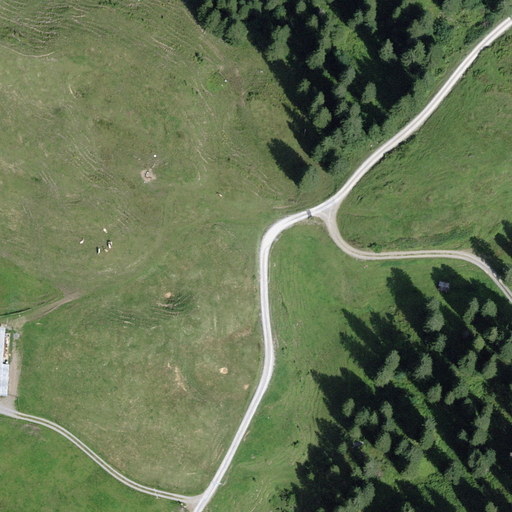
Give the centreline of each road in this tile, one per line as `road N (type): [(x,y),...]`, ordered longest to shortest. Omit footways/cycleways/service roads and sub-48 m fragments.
road 1 (track): [(511,20),(335,201),(267,237),(264,381),(197,511)]
road 2 (track): [(511,298),(469,256),(347,249),(329,206)]
road 3 (track): [(0,408),(56,426),(133,485),(203,502)]
